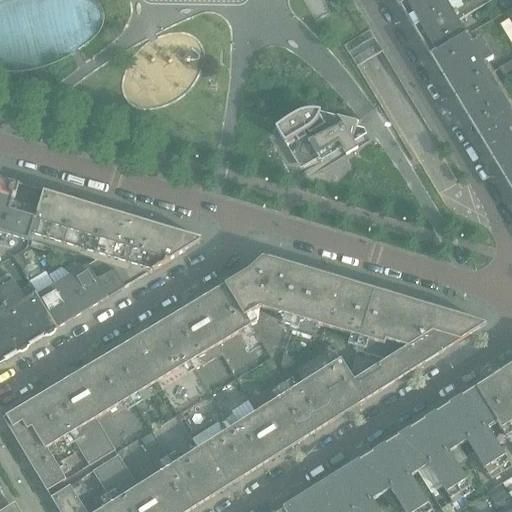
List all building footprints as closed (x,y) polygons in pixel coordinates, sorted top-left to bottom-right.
[(271,132),(275,129),(286,121),(294,116),(303,112),(304,112),(312,111),(319,112),(344,118),(346,109),(356,68),(382,52),(350,0),(298,0),(218,44),(271,132)] [(393,0),(398,8),(399,7),(429,57),(430,57),(430,58),(466,37),(464,34),(476,26),(470,15),(495,0),(393,0)] [(511,4),(511,1),(511,0),(499,0),(497,2),(502,11),(511,4)] [(493,60),(486,48),(481,40),(474,45),(468,36),(466,37),(430,58),(453,95),(491,72),(486,64),(493,60)] [(503,77),(511,71),(511,61),(498,70),(503,77)] [(511,137),(511,106),(507,98),(491,72),(453,95),(453,96),(468,121),(476,135),(477,134),(487,152),(511,137)] [(508,91),(511,88),(511,76),(503,82),(508,91)] [(357,150),(351,139),(342,125),(356,128),(357,122),(344,118),(319,112),(312,111),(304,112),(303,112),(294,116),(286,121),(275,129),(276,131),(279,129),(303,169),(340,147),(346,157),(357,150)] [(140,133),(143,122),(123,116),(120,128),(140,133)] [(511,137),(487,152),(511,193),(511,137)] [(0,234),(27,243),(28,241),(42,193),(0,180),(0,234)] [(185,253),(197,246),(199,245),(201,240),(42,193),(28,241),(97,262),(88,268),(107,300),(185,253)] [(473,322),(387,296),(267,260),(224,286),(251,328),(255,325),(260,308),(383,346),(385,341),(407,347),(430,332),(461,341),(486,326),(473,322)] [(107,300),(88,268),(88,267),(71,277),(90,310),(107,300)] [(74,320),(48,279),(43,270),(26,280),(57,330),(74,320)] [(90,310),(71,277),(63,270),(48,279),(74,320),(90,310)] [(0,364),(57,330),(26,280),(25,278),(14,285),(8,274),(0,279),(0,364)] [(189,364),(238,335),(247,350),(260,342),(251,328),(224,286),(164,322),(189,364)] [(189,364),(164,322),(104,358),(129,400),(189,364)] [(362,403),(423,365),(461,341),(430,332),(407,347),(351,383),(350,384),(362,403)] [(96,420),(129,400),(104,358),(19,409),(45,451),(46,450),(70,436),(89,468),(115,452),(96,420)] [(362,403),(350,384),(351,383),(337,361),(302,384),(293,369),(281,377),(285,384),(314,434),(362,403)] [(511,421),(511,366),(474,390),(507,442),(509,440),(501,429),(511,421)] [(276,374),(263,382),(270,393),(283,385),(276,374)] [(256,470),(314,434),(285,384),(259,401),(263,409),(237,425),(233,418),(226,422),(256,470)] [(507,442),(474,390),(436,414),(465,460),(466,460),(458,448),(467,442),(490,480),(511,467),(498,447),(507,442)] [(65,481),(46,450),(45,451),(19,409),(2,419),(46,492),(65,481)] [(457,466),(465,460),(436,414),(397,438),(431,491),(439,485),(452,504),(473,491),(457,466)] [(256,470),(226,422),(221,415),(215,420),(223,434),(171,467),(197,507),(256,470)] [(157,445),(150,435),(140,441),(147,451),(157,445)] [(432,511),(411,478),(417,474),(429,492),(431,491),(397,438),(359,462),(381,496),(390,511),(391,511),(396,511),(401,509),(403,511),(432,511)] [(114,511),(189,511),(197,507),(171,467),(137,488),(118,457),(92,473),(112,504),(110,505),(113,510),(114,511)] [(388,511),(390,511),(381,496),(359,462),(321,486),(336,511),(388,511)] [(511,479),(503,486),(505,490),(511,485),(511,479)] [(336,511),(321,486),(285,509),(286,511),(336,511)] [(84,511),(69,487),(51,499),(58,511),(84,511)] [(508,497),(501,487),(487,496),(495,506),(508,497)] [(0,511),(4,511),(10,509),(0,492),(0,511)]
